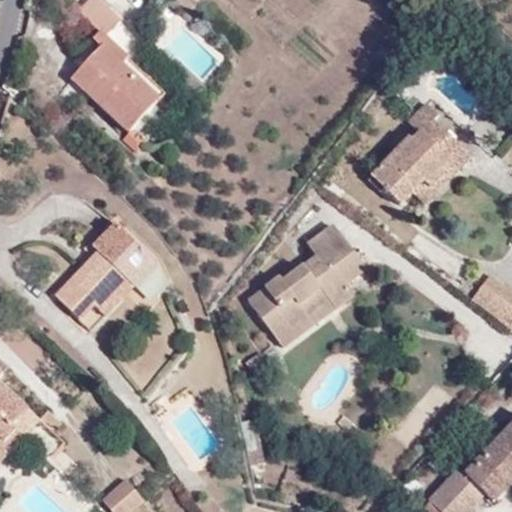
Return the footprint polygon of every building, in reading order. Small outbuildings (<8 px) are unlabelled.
[(119,22),(96,0),(92,0),(79,14),(101,35),(95,41),(103,50),(73,81),(129,134),(166,96),(105,38),(119,22)] [(430,190),(455,164),(461,170),(473,157),(435,120),(438,117),(427,105),(408,124),(419,135),(414,141),(411,138),(372,179),(402,207),(414,194),(424,183),(430,190)] [(414,194),(425,206),(461,170),(455,164),(430,190),(424,183),(414,194)] [(95,308),(123,277),(134,288),(156,265),(117,227),(94,250),(99,255),(57,300),(80,322),(95,308)] [(281,278),(250,301),(270,330),(279,324),(287,335),(330,302),(336,312),(355,298),(347,287),(367,271),(335,228),(309,247),(318,259),(284,283),(281,278)] [(511,331),(511,293),(490,276),(471,302),(511,332),(511,331)] [(134,288),(123,277),(95,308),(105,318),(134,288)] [(270,330),(284,350),(336,312),(330,302),(287,335),(279,324),(270,330)] [(80,322),(91,333),(105,318),(95,308),(80,322)] [(271,365),(262,353),(247,364),(246,364),(254,376),(271,365)] [(0,449),(16,432),(13,428),(28,410),(0,384),(0,378),(5,373),(0,369),(0,449)] [(0,449),(0,463),(40,421),(28,410),(13,428),(16,432),(0,449)] [(62,426),(48,412),(40,421),(54,434),(62,426)] [(256,421),(243,424),(253,466),(266,463),(256,421)] [(511,428),(467,476),(461,470),(421,511),(469,511),(486,494),(495,503),(511,484),(511,428)] [(105,504),(111,511),(138,511),(146,505),(127,484),(105,504)]
